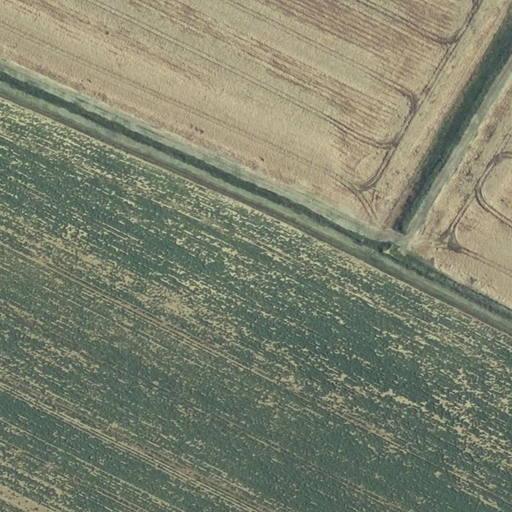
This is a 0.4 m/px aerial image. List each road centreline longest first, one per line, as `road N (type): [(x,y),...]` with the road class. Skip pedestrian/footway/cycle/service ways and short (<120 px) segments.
road 1 (track): [(511,330),(0,90)]
road 2 (track): [(364,257),(511,15)]
